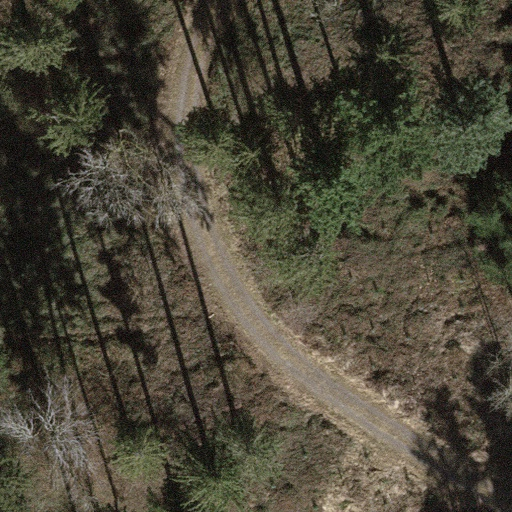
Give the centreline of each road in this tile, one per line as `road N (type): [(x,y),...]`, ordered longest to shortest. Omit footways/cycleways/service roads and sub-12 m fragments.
road 1 (track): [(511,502),(314,375),(190,213),(191,41),(211,0)]
road 2 (track): [(191,41),(0,32)]
